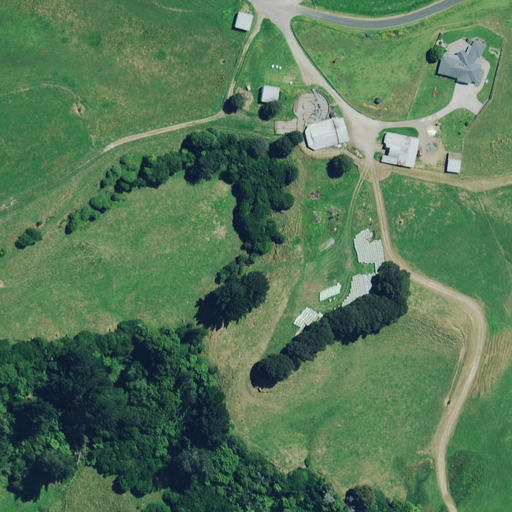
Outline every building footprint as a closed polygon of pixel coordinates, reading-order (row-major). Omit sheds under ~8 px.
[(251,16),(237,12),(233,27),(247,31),(251,16)] [(455,81),(469,84),(470,82),(475,83),(479,64),(476,63),(485,44),(474,38),(465,56),(462,50),(453,55),(440,51),(435,73),(455,78),(455,81)] [(277,88),(261,86),(261,93),(237,90),(236,100),(258,103),(275,105),(277,88)] [(340,118),(336,119),(336,118),(308,125),(303,131),(307,147),(314,150),(347,141),(340,118)] [(418,139),(386,133),(380,162),(412,168),(418,139)] [(459,161),(447,160),(446,171),(458,172),(459,161)]
